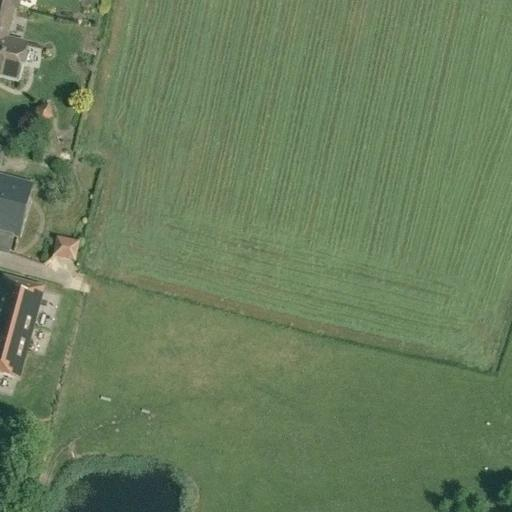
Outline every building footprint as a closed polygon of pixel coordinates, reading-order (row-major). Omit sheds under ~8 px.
[(17,8),(19,0),(0,0),(0,20),(9,23),(13,7),(17,8)] [(6,38),(9,23),(0,20),(0,73),(16,78),(25,43),(6,38)] [(45,108),(47,120),(61,117),(59,106),(45,108)] [(0,232),(18,237),(31,185),(0,176),(0,155),(2,146),(0,145),(0,232)] [(86,247),(67,242),(63,256),(83,261),(86,247)] [(42,286),(4,277),(0,293),(0,370),(19,376),(42,286)]
